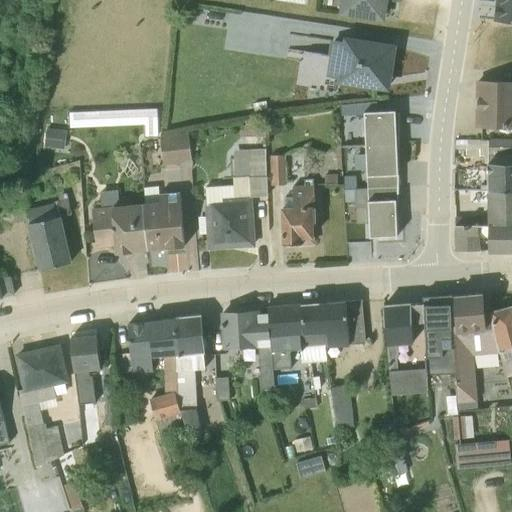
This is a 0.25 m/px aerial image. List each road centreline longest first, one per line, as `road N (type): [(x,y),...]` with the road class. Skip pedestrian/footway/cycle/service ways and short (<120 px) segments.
road 1 (tertiary): [(0,321),(84,303),(433,276)]
road 2 (residential): [(433,276),(440,132),(462,0)]
